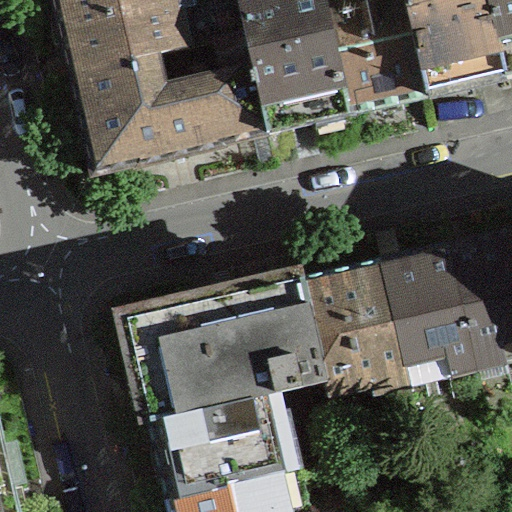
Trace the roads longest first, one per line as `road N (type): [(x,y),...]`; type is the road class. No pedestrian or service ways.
road 1 (residential): [(40,268),(511,160)]
road 2 (residential): [(40,268),(106,511)]
road 3 (residential): [(0,88),(40,268)]
